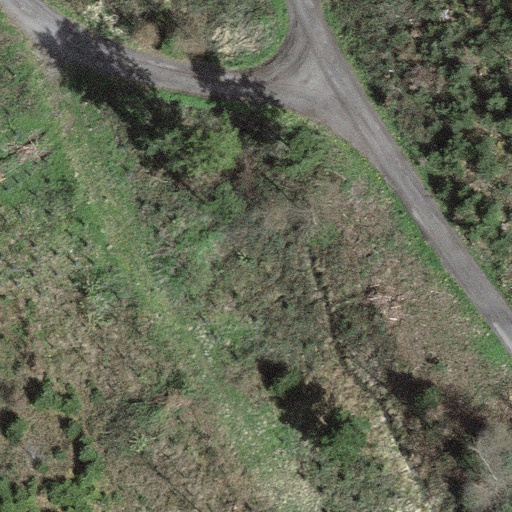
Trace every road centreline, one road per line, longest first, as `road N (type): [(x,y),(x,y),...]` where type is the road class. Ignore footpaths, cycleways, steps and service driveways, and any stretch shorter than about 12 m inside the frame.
road 1 (track): [(21,0),(85,63),(367,103),(322,0)]
road 2 (track): [(511,312),(367,103)]
